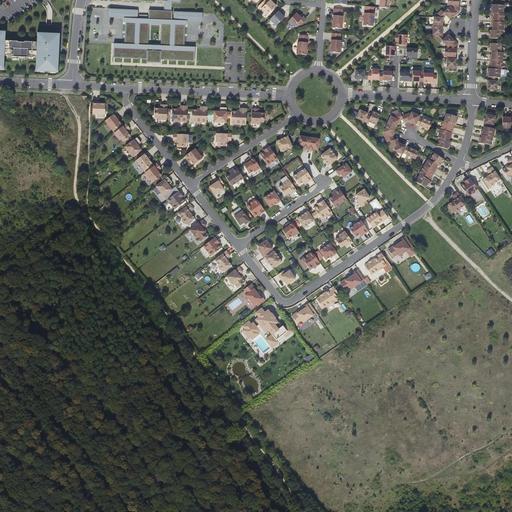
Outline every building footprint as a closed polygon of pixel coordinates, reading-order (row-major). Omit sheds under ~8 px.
[(138,10),(109,9),(109,18),(124,18),(124,22),(126,22),(125,45),(113,44),(113,58),(146,60),(146,64),(161,64),(161,61),(195,62),(196,48),(183,47),(184,25),(187,25),(187,21),(202,21),(203,13),(171,12),(172,2),(181,2),(180,0),(157,0),(157,1),(164,1),(164,11),(149,11),(149,15),(138,15),(138,10)] [(276,7),(269,0),(264,0),(258,7),(260,10),(261,9),(267,15),(276,7)] [(379,0),(379,8),(389,9),(389,0),(379,0)] [(459,0),(447,0),(447,7),(459,8),(459,0)] [(503,5),(491,5),(491,8),(492,8),(492,10),(492,13),(493,13),(493,16),(493,18),(491,18),(491,25),(492,25),(492,27),(492,30),(490,30),(490,33),(490,35),(489,35),(489,38),(501,39),(502,31),(503,31),(504,14),(503,14),(503,5)] [(373,14),(373,7),(364,7),(364,12),(362,26),(373,26),(374,14),(373,14)] [(460,9),(450,8),(444,13),(450,20),(460,13),(460,9)] [(342,17),(343,10),(333,9),(332,28),(342,29),(343,17),(342,17)] [(282,13),(279,10),(270,20),(276,26),(284,18),(280,14),(282,13)] [(295,14),(288,22),(294,27),(298,23),(300,25),(306,19),(303,17),(301,19),(295,14)] [(443,18),(433,18),(432,36),(439,44),(442,43),(448,49),(455,43),(449,36),(445,39),(442,38),(443,18)] [(4,31),(0,30),(0,69),(3,70),(4,56),(35,58),(35,72),(58,73),(60,33),(37,32),(36,42),(4,41),(4,31)] [(340,41),(341,34),(332,34),(330,53),(340,54),(341,41),(340,41)] [(306,56),(308,36),(298,36),(298,42),(297,42),(296,55),(306,56)] [(408,36),(399,36),(398,46),(407,47),(408,36)] [(502,44),(490,43),(490,46),(490,48),(489,48),(489,52),(491,52),(491,55),(491,57),(490,57),(489,64),(491,64),(491,66),(490,69),(488,69),(488,72),(489,73),(489,74),(489,77),(490,77),(490,81),(488,81),(488,85),(488,90),(497,90),(497,78),(500,78),(500,69),(502,70),(502,61),(503,53),(501,53),(502,44)] [(391,47),(386,47),(385,60),(394,61),(395,47),(391,47)] [(416,49),(406,49),(405,57),(417,58),(416,49)] [(455,49),(445,49),(444,58),(446,58),(455,59),(455,49)] [(456,59),(446,58),(446,69),(449,69),(448,71),(456,72),(456,59)] [(412,70),(400,70),(399,83),(412,83),(412,70)] [(365,71),(355,71),(354,80),(365,81),(365,71)] [(392,72),(383,72),(382,81),(391,82),(392,72)] [(420,72),(413,72),(413,83),(420,83),(422,83),(422,77),(420,77),(420,72)] [(433,74),(424,74),(424,84),(436,84),(436,76),(433,76),(433,74)] [(97,103),(93,103),(92,114),(105,114),(105,105),(100,105),(97,105),(97,103)] [(167,118),(167,106),(160,105),(160,107),(160,110),(158,109),(154,109),(154,119),(158,119),(158,121),(167,121),(167,118)] [(186,123),(187,107),(180,107),(180,110),(177,109),(177,110),(172,110),(172,122),(186,123)] [(206,124),(207,108),(200,107),(200,110),(197,110),(197,111),(192,111),(191,123),(206,124)] [(226,121),(227,108),(220,108),(220,110),(220,112),(218,112),(214,112),(214,121),(217,122),(217,124),(226,124),(226,121)] [(246,125),(246,109),(240,109),(240,112),(236,112),(236,113),(231,112),(231,125),(246,125)] [(258,109),(252,109),(251,124),(260,125),(260,123),(264,123),(264,114),(260,114),(258,113),(258,111),(258,109)] [(368,114),(364,112),(360,110),(358,113),(352,111),(350,116),(367,123),(368,122),(376,125),(381,114),(377,112),(377,113),(375,113),(373,111),(370,117),(367,116),(368,114)] [(448,114),(446,114),(444,122),(442,122),(438,138),(439,138),(437,146),(448,149),(449,147),(449,145),(451,145),(452,142),(449,141),(450,138),(450,136),(452,137),(453,129),(452,129),(453,127),(453,125),(456,125),(457,122),(456,121),(456,119),(458,113),(449,110),(448,114)] [(391,117),(383,133),(384,133),(384,134),(387,143),(390,141),(394,149),(395,150),(394,151),(402,155),(401,157),(405,158),(406,155),(415,159),(419,152),(418,151),(416,150),(414,150),(402,145),(398,143),(399,142),(397,139),(394,140),(392,137),(392,136),(393,132),(397,124),(399,120),(400,121),(403,120),(404,123),(407,122),(408,121),(412,123),(425,128),(425,130),(427,130),(428,130),(432,123),(422,118),(422,119),(419,117),(419,116),(411,113),(411,114),(410,113),(402,116),(400,113),(392,116),(392,117),(391,117)] [(117,117),(115,114),(105,121),(114,133),(123,127),(118,120),(116,118),(117,117)] [(495,116),(486,115),(485,119),(484,124),(486,124),(485,127),(484,127),(483,130),(483,132),(481,131),(481,135),(482,135),(481,138),(481,140),(479,139),(478,143),(491,146),(495,129),(492,129),(495,116)] [(511,117),(502,117),(502,130),(511,130),(511,127),(511,117)] [(114,133),(114,134),(120,140),(121,139),(124,142),(130,137),(128,133),(127,132),(128,131),(130,129),(126,124),(123,127),(114,133)] [(186,135),(173,134),(173,141),(175,141),(177,141),(177,143),(177,147),(186,147),(186,144),(188,144),(189,135),(186,135)] [(231,141),(231,134),(226,134),(216,134),(216,143),(218,143),(218,146),(227,147),(227,143),(227,141),(229,141),(231,141)] [(281,152),(292,147),(287,136),(284,138),(281,140),(276,142),(281,152)] [(319,140),(299,136),(298,147),(302,148),(304,148),(304,150),(311,151),(311,149),(318,150),(319,140)] [(141,143),(137,138),(125,147),(132,157),(141,151),(139,147),(138,146),(139,145),(141,143)] [(267,166),(278,160),(270,147),(265,150),(264,150),(265,152),(264,153),(264,152),(263,152),(260,154),(267,166)] [(331,148),(322,155),(325,159),(327,162),(326,162),(329,166),(338,158),(331,148)] [(203,159),(195,149),(185,156),(187,160),(189,159),(191,161),(194,165),(203,159)] [(148,156),(145,153),(136,161),(145,173),(154,166),(148,160),(146,157),(148,156)] [(443,159),(434,153),(429,160),(428,160),(419,174),(420,174),(416,182),(425,188),(427,185),(428,184),(429,185),(431,181),(428,180),(430,178),(431,176),(432,177),(436,170),(435,170),(436,168),(438,166),(440,167),(442,164),(441,163),(442,162),(443,159)] [(260,169),(253,157),(249,159),(251,161),(247,163),(243,166),(249,174),(253,172),(254,173),(260,169)] [(511,158),(507,161),(509,165),(510,166),(507,168),(506,168),(502,171),(508,179),(511,176),(511,175),(511,158)] [(161,169),(157,164),(154,166),(145,173),(150,181),(152,179),(154,182),(161,176),(159,173),(158,172),(159,170),(161,169)] [(340,174),(343,178),(352,172),(346,164),(335,171),(337,174),(339,173),(340,174)] [(312,180),(303,167),(291,175),(298,185),(303,182),(305,181),(307,183),(312,180)] [(231,186),(243,179),(236,168),(231,171),(232,173),(230,175),(226,178),(231,186)] [(495,184),(501,180),(492,168),(487,171),(489,175),(490,176),(488,177),(483,180),(489,188),(490,188),(492,188),(494,186),(495,184)] [(172,183),(167,178),(155,187),(163,197),(172,190),(169,187),(168,185),(170,184),(172,183)] [(213,185),(209,187),(215,196),(224,190),(221,186),(224,184),(220,178),(214,182),(215,183),(213,185)] [(478,191),(470,178),(465,182),(466,183),(465,184),(464,183),(460,186),(468,197),(478,191)] [(296,191),(288,179),(282,184),(283,185),(279,188),(284,196),(287,194),(291,191),(293,193),(296,191)] [(335,208),(346,200),(344,197),(339,189),(333,193),(335,195),(333,197),(329,200),(335,208)] [(358,203),(362,208),(368,203),(366,201),(370,198),(364,189),(355,195),(360,201),(358,203)] [(182,196),(178,191),(167,201),(174,210),(185,201),(182,198),(181,199),(180,197),(182,196)] [(281,202),(274,192),(263,199),(270,208),(274,205),(277,203),(277,204),(281,202)] [(466,205),(458,193),(452,196),(455,201),(449,205),(454,213),(455,213),(457,213),(460,211),(460,209),(466,205)] [(265,212),(256,199),(247,206),(255,217),(258,215),(257,214),(258,213),(260,215),(265,212)] [(332,213),(323,200),(318,204),(319,206),(318,206),(318,205),(317,206),(314,208),(322,220),(332,213)] [(194,209),(190,204),(178,214),(182,219),(182,221),(184,224),(186,224),(187,225),(195,219),(191,214),(190,212),(191,212),(194,209)] [(366,219),(373,229),(377,226),(376,225),(378,224),(378,225),(380,223),(382,221),(383,222),(388,218),(383,210),(378,214),(376,212),(366,219)] [(250,222),(242,211),(234,217),(240,226),(244,223),(245,222),(246,224),(250,222)] [(314,221),(307,211),(304,213),(304,214),(302,216),(297,219),(304,228),(314,221)] [(206,226),(202,221),(190,230),(193,235),(193,236),(195,238),(196,238),(196,239),(198,238),(201,242),(208,236),(205,232),(204,232),(202,229),(206,226)] [(363,236),(369,232),(361,221),(349,229),(355,238),(359,235),(362,233),(363,236)] [(299,233),(291,222),(288,224),(289,226),(286,228),(282,231),(288,239),(292,236),(293,237),(299,233)] [(352,243),(345,232),(338,236),(339,237),(335,240),(341,248),(344,245),(348,243),(349,245),(352,243)] [(411,245),(405,237),(400,241),(401,242),(397,245),(396,244),(388,250),(394,258),(399,255),(400,257),(410,249),(408,247),(411,245)] [(218,242),(215,238),(203,247),(210,256),(221,248),(219,244),(218,245),(217,244),(218,242)] [(260,254),(264,259),(270,255),(267,250),(271,247),(266,240),(258,246),(260,250),(262,252),(260,254)] [(337,254),(330,244),(319,251),(326,260),(330,257),(333,255),(333,256),(337,254)] [(230,256),(226,251),(214,260),(219,266),(218,268),(220,271),(222,271),(223,272),(231,265),(227,261),(226,259),(227,259),(230,256)] [(270,255),(264,259),(267,262),(267,261),(269,264),(272,268),(282,262),(274,252),(270,255)] [(320,264),(312,252),(302,259),(310,270),(313,268),(313,267),(313,266),(314,266),(315,267),(320,264)] [(387,261),(382,253),(376,257),(377,258),(372,261),(372,260),(368,263),(368,264),(364,266),(371,276),(378,271),(379,272),(383,269),(382,268),(386,266),(384,263),(387,261)] [(239,267),(226,277),(230,281),(229,282),(232,285),(236,289),(245,282),(242,279),(241,278),(241,279),(238,275),(240,275),(243,272),(239,267)] [(363,278),(357,270),(352,274),(353,276),(349,278),(348,277),(340,283),(345,291),(350,288),(351,290),(362,283),(360,280),(363,278)] [(283,271),(278,275),(281,280),(283,279),(285,282),(287,285),(295,279),(289,271),(285,273),(283,271)] [(251,284),(243,290),(247,294),(245,296),(253,306),(256,304),(258,307),(265,301),(261,295),(259,296),(256,293),(257,292),(251,284)] [(339,294),(333,287),(328,290),(328,291),(324,294),(320,296),(320,297),(316,299),(323,309),(330,304),(330,305),(335,302),(334,302),(338,299),(336,296),(339,294)] [(315,311),(309,303),(303,307),(304,309),(301,312),(300,311),(292,316),(297,325),(302,321),(303,323),(314,316),(312,313),(315,311)] [(255,313),(258,317),(255,320),(259,325),(256,327),(253,323),(251,324),(249,321),(242,326),(245,329),(243,331),(249,338),(251,337),(257,332),(259,330),(258,329),(261,327),(265,332),(268,330),(272,335),(276,340),(278,338),(281,341),(292,332),(287,325),(284,328),(283,326),(278,330),(275,325),(278,322),(275,319),(275,318),(272,313),(271,314),(268,310),(265,313),(261,308),(255,313)] [(276,340),(272,335),(266,339),(272,348),(281,341),(278,338),(276,340)]
